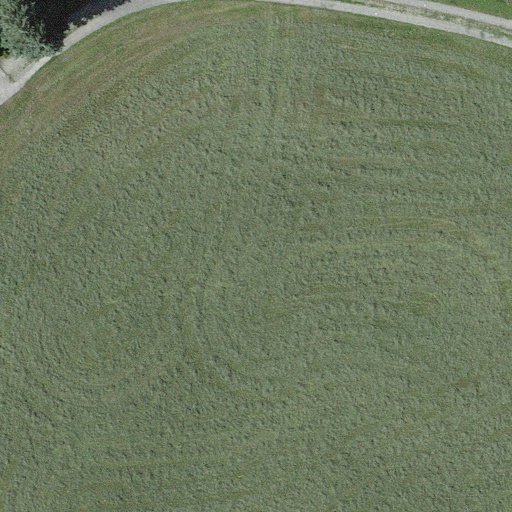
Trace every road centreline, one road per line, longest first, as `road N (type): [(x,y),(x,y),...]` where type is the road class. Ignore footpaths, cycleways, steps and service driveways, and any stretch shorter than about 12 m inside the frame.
road 1 (track): [(511,34),(353,0)]
road 2 (track): [(127,0),(78,22),(0,79)]
